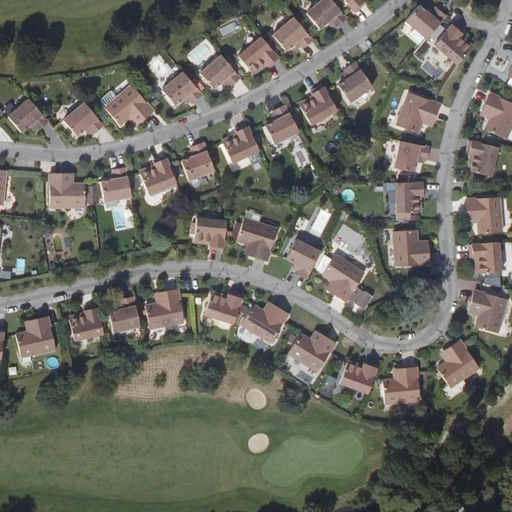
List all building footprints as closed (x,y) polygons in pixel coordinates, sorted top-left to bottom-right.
[(345,18),(330,0),(320,0),(306,12),(319,28),(326,21),(329,19),(333,24),(335,26),(345,18)] [(364,3),(362,0),(361,0),(344,0),(354,12),(364,3)] [(419,5),(405,21),(426,38),(446,16),(436,7),(434,9),(430,14),(426,11),(419,5)] [(308,36),(292,17),(272,34),(284,50),(292,43),(295,41),(299,46),(301,48),(311,40),(308,36)] [(457,64),(470,49),(471,48),(459,37),(461,34),(464,31),(454,22),(451,25),(434,44),(457,64)] [(474,45),(461,34),(459,37),(471,48),(474,45)] [(276,56),(260,37),(237,56),(248,70),(250,72),(263,62),(265,65),(268,68),(278,59),(276,56)] [(199,70),(215,58),(203,43),(188,55),(199,70)] [(239,78),(220,55),(199,72),(210,86),(212,88),(220,81),(223,79),(227,83),(229,86),(239,78)] [(253,75),(265,65),(263,62),(250,72),(253,75)] [(344,69),(346,72),(349,77),(346,79),(338,85),(349,101),(372,86),(355,62),(344,69)] [(201,94),(181,72),(161,89),(165,94),(174,104),(181,98),(185,95),(189,100),(191,102),(201,94)] [(119,125),(128,117),(132,114),(138,121),(152,110),(131,84),(104,107),(111,116),(119,125)] [(314,99),(300,107),(310,125),(332,112),(336,110),(332,103),(326,92),(321,85),(310,91),(312,95),(314,99)] [(106,104),(116,95),(111,90),(101,99),(106,104)] [(418,134),(422,124),(424,119),(433,122),(440,105),(410,93),(397,126),(418,134)] [(491,114),(489,119),(485,129),(506,139),(511,124),(511,103),(490,93),(482,110),(491,114)] [(298,103),(300,107),(314,99),(312,95),(298,103)] [(47,121),(28,98),(7,116),(20,131),(28,125),(31,122),(35,127),(37,129),(47,121)] [(102,124),(83,102),(62,119),(76,135),(83,129),(86,126),(90,130),(92,132),(102,124)] [(289,113),(284,105),(273,111),(275,113),(277,119),(274,121),(265,125),(274,144),(298,131),(289,113)] [(480,115),(489,119),(491,114),(482,110),(480,115)] [(134,125),(138,121),(132,114),(128,117),(134,125)] [(431,127),(433,122),(424,119),(422,124),(431,127)] [(250,133),(246,124),(234,130),(236,133),(237,137),(223,144),(232,163),(258,150),(250,133)] [(221,140),(223,144),(237,137),(236,133),(221,140)] [(497,147),(470,140),(466,153),(470,154),(474,155),(470,171),(490,176),(497,147)] [(418,145),(400,141),(394,168),(413,172),(416,162),(416,159),(422,159),(426,160),(429,147),(418,145)] [(205,148),(203,142),(191,146),(192,150),(194,155),(190,157),(181,161),(188,179),(213,169),(205,148)] [(169,166),(165,157),(153,162),(154,166),(156,170),(141,175),(148,195),(176,184),(169,166)] [(139,171),(141,175),(156,170),(154,166),(139,171)] [(127,176),(125,168),(113,170),(113,173),(114,180),(110,180),(100,182),(104,202),(131,198),(127,176)] [(67,184),(67,173),(49,174),(49,207),(84,207),(84,183),(73,183),(67,184)] [(395,204),(394,181),(386,182),(387,205),(395,204)] [(414,183),(395,183),(396,212),(417,212),(417,197),(420,197),(424,196),(424,183),(414,183)] [(87,203),(98,201),(97,185),(85,186),(87,203)] [(477,217),(477,223),(478,234),(501,232),(498,197),(470,200),(466,200),(467,218),(477,217)] [(247,210),(245,216),(260,219),(261,213),(247,210)] [(224,239),(226,221),(197,218),(194,238),(211,241),(210,244),(209,248),(223,250),(224,239)] [(237,240),(247,244),(252,245),(250,255),(267,261),(270,253),(277,229),(244,218),(237,240)] [(424,265),(428,265),(427,247),(418,247),(417,242),(417,231),(393,232),(395,267),(424,265)] [(312,268),(320,252),(295,240),(287,258),(296,262),(299,263),(296,270),(295,272),(306,278),(312,268)] [(479,244),(469,245),(470,259),(474,258),(478,258),(479,274),(500,272),(498,243),(479,244)] [(322,274),(331,280),(336,283),(331,292),(346,301),(364,274),(335,255),(322,274)] [(326,289),(331,292),(336,283),(331,280),(326,289)] [(161,303),(156,304),(145,306),(149,329),(183,323),(178,290),(160,294),(161,303)] [(213,291),(212,294),(227,299),(228,296),(213,291)] [(479,311),(477,316),(474,327),(497,334),(505,299),(473,291),(469,309),(479,311)] [(240,301),(242,296),(230,292),(228,296),(227,299),(212,294),(205,314),(233,323),(240,301)] [(135,308),(132,297),(120,300),(121,303),(122,309),(118,310),(108,313),(113,332),(139,326),(135,308)] [(269,301),(264,310),(269,313),(274,305),(269,301)] [(269,313),(264,310),(254,304),(242,324),(271,342),(289,314),(274,305),(269,313)] [(103,334),(96,306),(82,309),(83,313),(84,317),(69,320),(74,341),(103,334)] [(32,330),(26,331),(16,334),(21,356),(55,349),(48,317),(30,321),(32,330)] [(315,331),(310,339),(315,342),(320,334),(315,331)] [(315,342),(310,339),(301,333),(288,353),(318,371),(335,344),(320,334),(315,342)] [(450,360),(445,363),(437,369),(450,388),(479,367),(459,340),(445,351),(450,360)] [(440,355),(445,363),(450,360),(445,351),(440,355)] [(348,360),(347,363),(362,369),(363,366),(348,360)] [(367,393),(377,366),(364,361),(363,366),(362,369),(347,363),(339,383),(367,393)] [(399,379),(393,380),(382,381),(385,404),(419,400),(416,367),(398,369),(399,379)]
